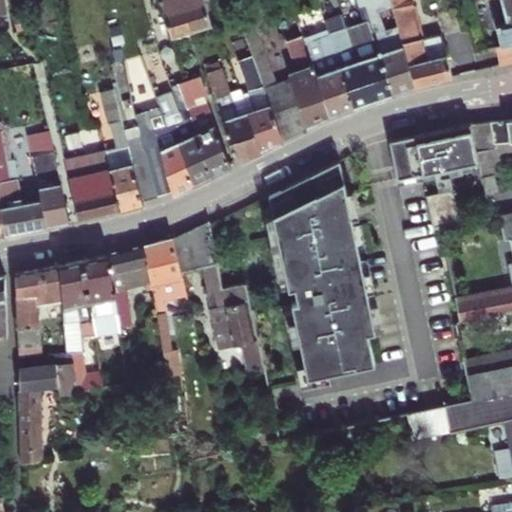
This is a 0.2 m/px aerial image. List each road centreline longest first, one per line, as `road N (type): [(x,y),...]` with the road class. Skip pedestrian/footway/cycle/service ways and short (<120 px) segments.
road 1 (residential): [(0,249),(157,214),(361,121),(511,84)]
road 2 (unknown): [(82,235),(45,56)]
